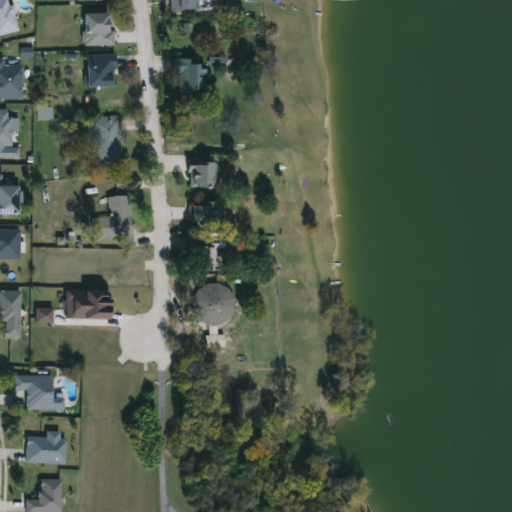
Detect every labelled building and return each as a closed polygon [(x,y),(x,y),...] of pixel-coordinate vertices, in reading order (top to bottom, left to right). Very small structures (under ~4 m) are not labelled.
[(0,0),(9,0),(14,33),(0,34),(0,0)] [(193,0),(194,10),(169,11),(168,0),(193,0)] [(80,46),(80,14),(104,14),(104,31),(111,30),(111,45),(80,46)] [(82,55),(112,55),(112,87),(82,87),(82,55)] [(19,65),(19,99),(0,99),(0,59),(2,59),(2,65),(19,65)] [(173,62),(201,62),(201,93),(173,93),(173,62)] [(0,109),(5,109),(5,118),(16,118),(16,132),(9,132),(9,147),(1,147),(1,158),(0,158),(0,109)] [(96,142),(86,142),(87,117),(118,118),(118,164),(96,163),(96,142)] [(186,159),(209,159),(209,187),(186,187),(186,159)] [(0,214),(0,187),(15,186),(15,214),(0,214)] [(130,240),(94,243),(93,219),(108,218),(106,198),(127,196),(130,240)] [(187,222),(186,203),(216,202),(217,222),(187,222)] [(0,230),(17,230),(17,260),(0,260),(0,230)] [(195,271),(195,238),(214,238),(214,271),(195,271)] [(188,299),(212,279),(237,309),(214,329),(188,299)] [(0,291),(18,292),(17,340),(0,339),(0,291)] [(49,377),(48,398),(61,398),(61,411),(23,411),(23,391),(11,391),(11,376),(49,377)] [(43,438),(43,433),(64,434),(62,465),(23,463),(24,437),(43,438)] [(58,511),(23,511),(23,501),(36,501),(36,479),(58,479),(58,511)]
